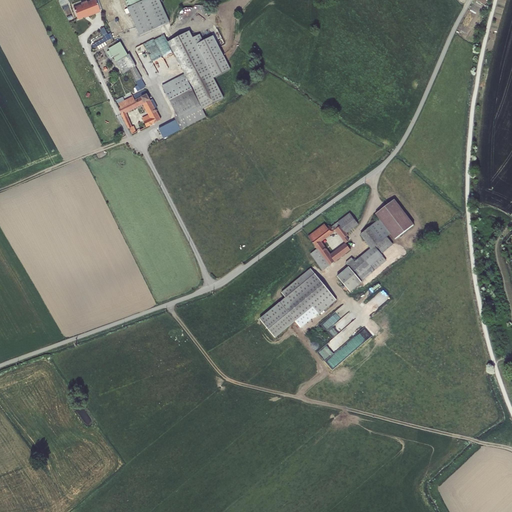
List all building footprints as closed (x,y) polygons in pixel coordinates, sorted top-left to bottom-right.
[(77,19),(103,10),(99,0),(88,0),(72,5),(77,19)] [(131,0),(146,28),(174,14),(166,0),(131,0)] [(483,7),(475,2),(472,7),(480,12),(483,7)] [(100,29),(104,38),(92,43),(94,48),(99,46),(100,48),(107,45),(106,41),(114,37),(111,32),(108,34),(105,26),(100,29)] [(138,61),(140,60),(134,48),(132,49),(125,35),(113,41),(126,67),(132,65),(138,61)] [(149,81),(138,61),(132,65),(139,79),(137,80),(140,86),(149,81)] [(210,101),(191,62),(162,76),(163,77),(160,79),(167,94),(169,93),(176,108),(177,116),(160,124),(163,130),(203,112),(200,106),(210,101)] [(148,87),(136,92),(138,96),(150,91),(148,87)] [(134,123),(127,110),(145,102),(145,103),(147,106),(150,112),(143,115),(147,124),(162,117),(157,105),(153,97),(150,91),(138,96),(136,92),(128,96),(130,100),(120,105),(133,131),(138,129),(135,123),(134,123)] [(118,101),(120,105),(130,100),(128,96),(118,101)] [(415,220),(395,195),(376,210),(380,215),(363,231),(373,243),(372,244),(371,244),(356,256),(352,253),(347,257),(350,261),(338,271),(350,287),(363,277),(362,276),(388,256),(383,249),(395,240),(389,232),(392,230),(397,235),(415,220)] [(313,251),(325,267),(352,246),(347,239),(331,252),(321,238),(337,226),(344,236),(349,232),(347,229),(359,220),(351,210),(332,224),(331,223),(328,224),(327,222),(310,234),(319,246),(313,251)] [(337,301),(311,269),(281,293),(286,299),(259,320),(278,338),(314,308),(320,315),(337,301)]
